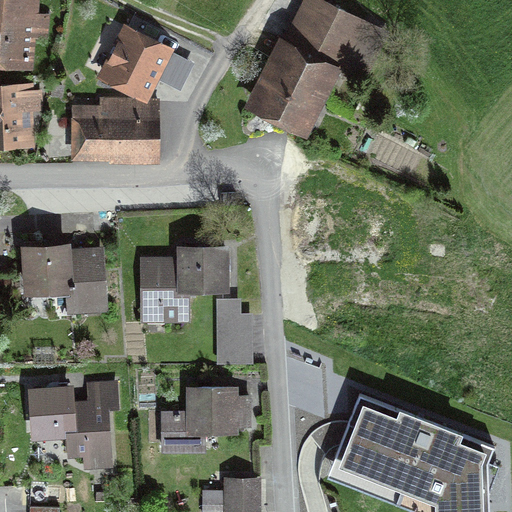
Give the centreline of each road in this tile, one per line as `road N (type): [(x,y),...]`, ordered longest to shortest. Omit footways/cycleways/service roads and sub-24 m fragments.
road 1 (unclassified): [(282,511),(258,167),(183,172)]
road 2 (residential): [(183,172),(187,130),(208,82),(262,0)]
road 3 (unclassified): [(183,172),(0,176)]
